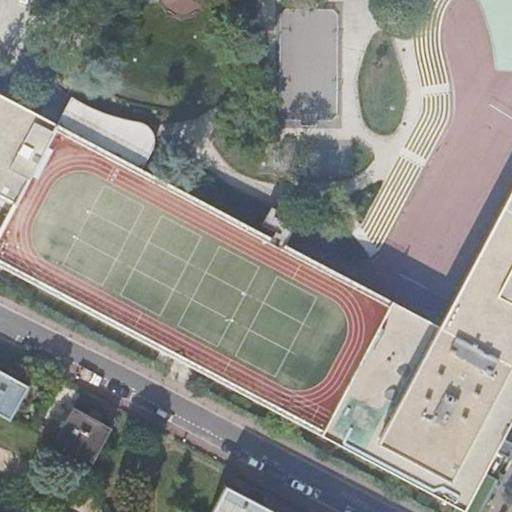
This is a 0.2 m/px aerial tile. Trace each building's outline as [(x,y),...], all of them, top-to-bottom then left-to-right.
[(511,0),(475,0),(480,10),(483,17),(487,32),(491,44),(493,58),(494,68),(511,69),(511,0)] [(511,179),(435,325),(320,264),(0,95),(0,196),(13,203),(0,227),(0,266),(463,510),(511,416),(511,365),(510,364),(511,360),(511,179)] [(0,372),(0,416),(7,420),(26,386),(5,375),(0,372)] [(72,407),(53,441),(91,462),(111,427),(92,418),(72,407)] [(224,485),(209,511),(279,511),(276,510),(268,506),(267,508),(224,485)]
